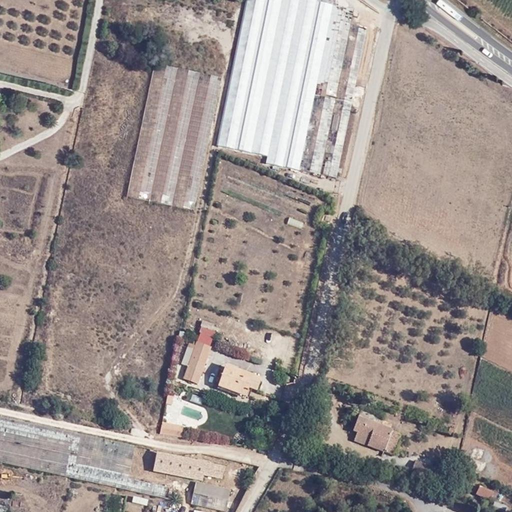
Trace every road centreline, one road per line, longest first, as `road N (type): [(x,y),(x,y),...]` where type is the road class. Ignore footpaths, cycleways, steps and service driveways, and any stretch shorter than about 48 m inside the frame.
road 1 (unclassified): [(399,0),(307,361),(277,453),(245,511)]
road 2 (unknown): [(277,453),(223,456),(142,444),(0,411)]
